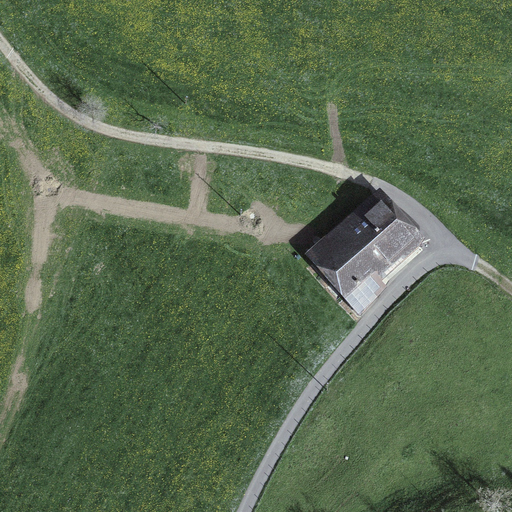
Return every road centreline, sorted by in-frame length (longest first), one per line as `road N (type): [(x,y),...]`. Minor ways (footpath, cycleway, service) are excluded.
road 1 (track): [(0,40),(53,99),(91,123),(362,178),(400,197),(448,243)]
road 2 (track): [(448,243),(406,277),(307,395),(244,511)]
